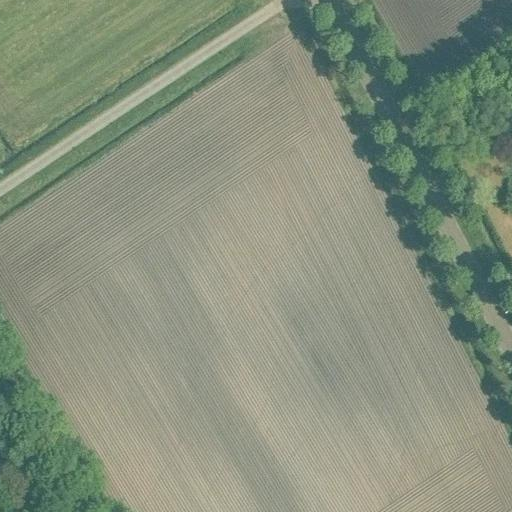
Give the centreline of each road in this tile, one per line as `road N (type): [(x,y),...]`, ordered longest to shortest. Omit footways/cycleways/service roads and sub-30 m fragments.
road 1 (tertiary): [(511,350),(325,0)]
road 2 (unclassified): [(0,190),(284,0)]
